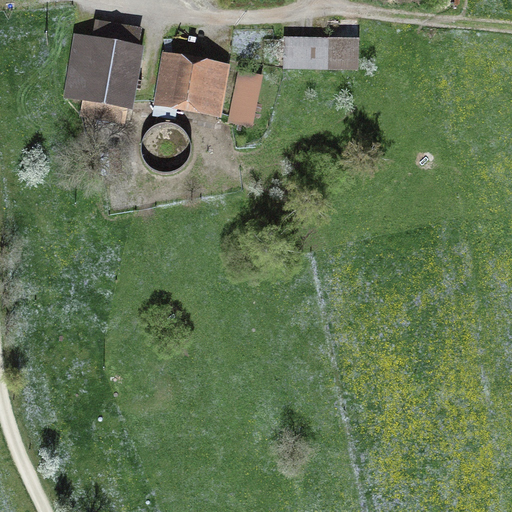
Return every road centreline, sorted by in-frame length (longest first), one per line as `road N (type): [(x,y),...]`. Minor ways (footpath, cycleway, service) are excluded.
road 1 (track): [(319,0),(321,6),(282,19),(115,3),(0,7)]
road 2 (track): [(321,6),(511,33)]
